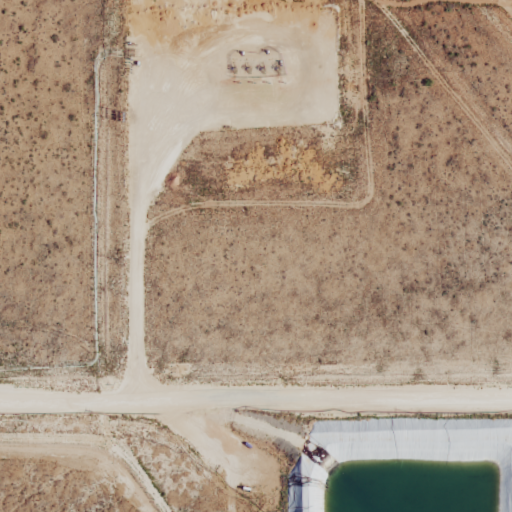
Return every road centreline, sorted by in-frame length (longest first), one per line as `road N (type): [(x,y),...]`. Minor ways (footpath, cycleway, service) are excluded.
road 1 (residential): [(141,392),(163,66),(344,24)]
road 2 (residential): [(511,393),(0,395)]
